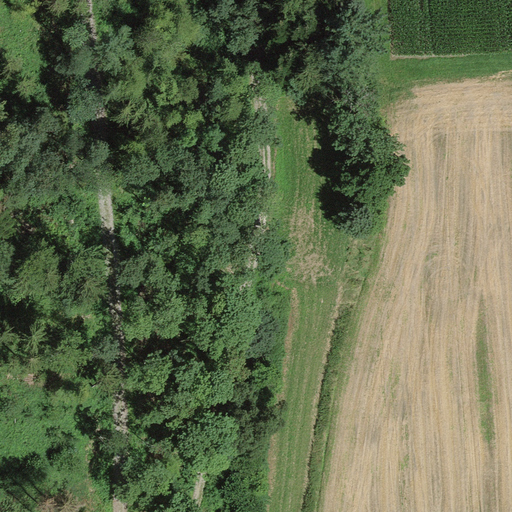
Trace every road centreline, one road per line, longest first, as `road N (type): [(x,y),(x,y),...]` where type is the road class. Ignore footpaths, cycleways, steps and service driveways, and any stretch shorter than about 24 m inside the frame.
road 1 (track): [(240,0),(240,293),(191,511)]
road 2 (track): [(122,511),(120,285),(88,0)]
